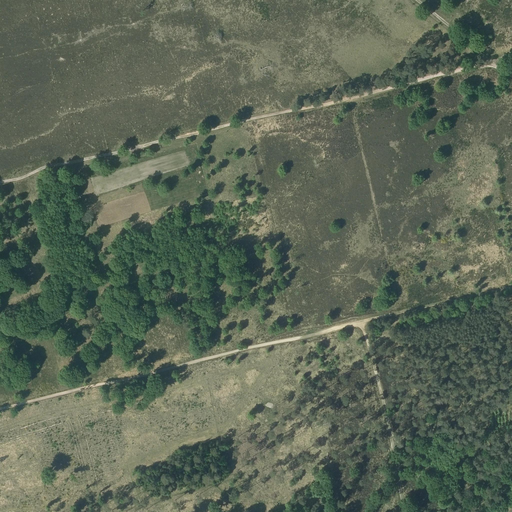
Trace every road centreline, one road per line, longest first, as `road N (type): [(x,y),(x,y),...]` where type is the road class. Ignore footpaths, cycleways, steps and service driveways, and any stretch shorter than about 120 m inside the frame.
road 1 (unknown): [(511,385),(389,448),(359,322),(0,408)]
road 2 (track): [(511,287),(0,411)]
road 3 (track): [(0,181),(491,64)]
road 4 (track): [(362,322),(400,511)]
